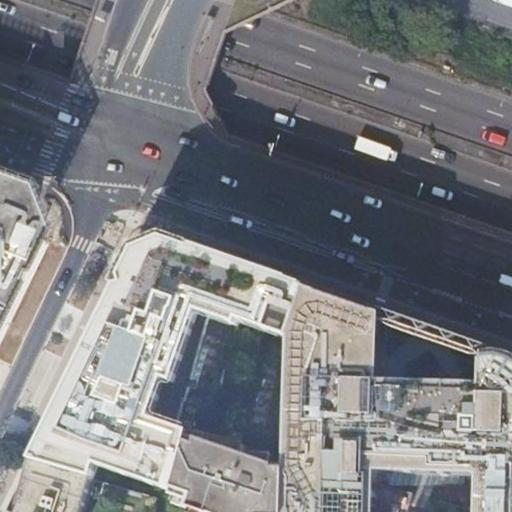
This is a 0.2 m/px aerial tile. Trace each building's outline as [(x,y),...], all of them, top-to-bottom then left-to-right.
[(25,205),(18,188),(8,184),(0,181),(0,301),(35,230),(26,205),(25,205)] [(191,433),(198,407),(214,412),(240,322),(290,339),(293,331),(308,288),(297,284),(297,283),(286,279),(192,246),(191,249),(164,239),(150,246),(136,252),(123,279),(124,282),(124,285),(118,287),(87,350),(32,462),(92,479),(96,466),(159,488),(174,493),(190,438),(191,433)] [(511,511),(511,357),(499,353),(492,354),(485,355),(485,362),(483,362),(482,372),(482,385),(379,383),(381,347),(383,315),(377,313),(378,311),(308,288),(293,331),(290,339),(287,462),(287,469),(285,511),(377,511),(379,474),(479,477),(479,487),(477,511),(511,511)] [(285,511),(287,469),(276,469),(276,462),(276,459),(268,458),(249,458),(244,458),(246,448),(242,447),(235,445),(227,443),(209,438),(201,436),(200,441),(190,438),(174,493),(173,497),(176,498),(193,504),(191,509),(196,511),(198,511),(285,511)] [(152,511),(156,498),(92,479),(32,462),(19,505),(17,511),(152,511)] [(193,504),(176,498),(174,503),(191,509),(193,504)]
